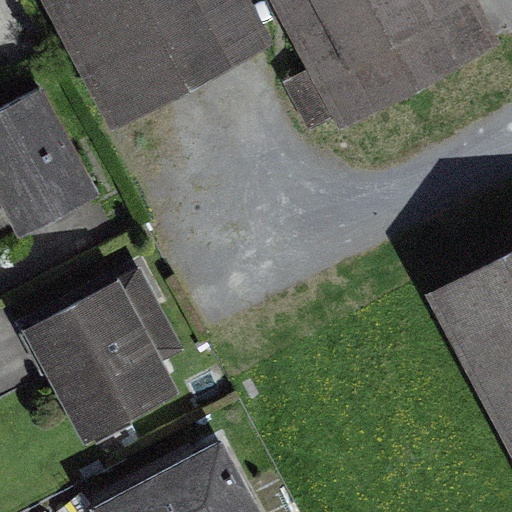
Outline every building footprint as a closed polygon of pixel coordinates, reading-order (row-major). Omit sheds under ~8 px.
[(250,0),(39,0),(112,136),(275,46),(250,0)] [(476,0),(268,0),(307,71),(284,82),(309,132),(332,120),(338,131),(501,47),(476,0)] [(98,198),(43,89),(0,112),(0,208),(17,242),(98,198)] [(511,252),(425,299),(511,456),(511,252)] [(185,353),(140,267),(21,333),(84,447),(181,398),(163,363),(185,353)] [(258,511),(221,445),(89,511),(258,511)]
